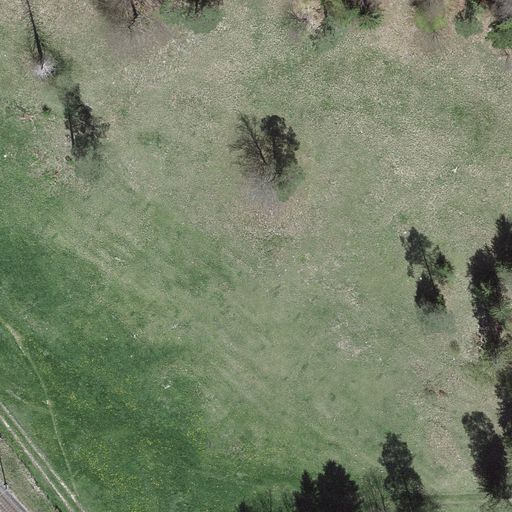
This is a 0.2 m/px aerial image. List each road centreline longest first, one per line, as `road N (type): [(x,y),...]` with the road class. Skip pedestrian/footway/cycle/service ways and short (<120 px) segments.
road 1 (track): [(72,505),(148,475),(348,497),(511,499)]
road 2 (track): [(72,505),(0,408)]
